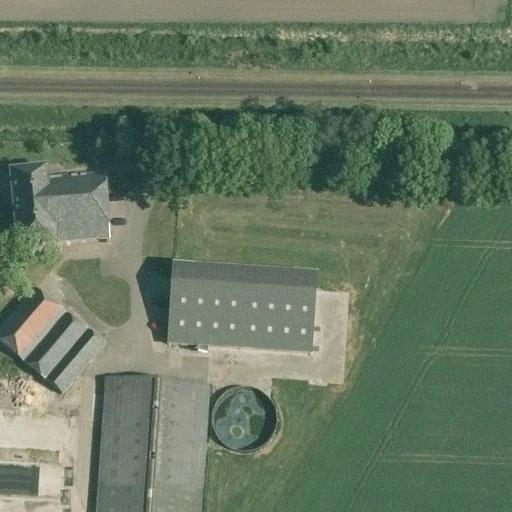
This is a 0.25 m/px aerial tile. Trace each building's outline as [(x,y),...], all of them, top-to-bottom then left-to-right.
[(11,173),(14,214),(107,207),(104,175),(46,180),(46,170),(11,173)] [(14,214),(17,249),(56,246),(56,243),(109,239),(107,207),(14,214)] [(0,332),(0,344),(64,396),(103,346),(33,290),(0,332)] [(171,346),(311,355),(314,301),(174,292),(171,346)] [(97,511),(198,511),(207,388),(106,381),(97,511)] [(286,405),(292,396),(278,387),(272,396),(286,405)] [(212,416),(212,419),(212,422),(212,424),(212,427),(213,430),(214,433),(215,435),(216,438),(218,440),(219,443),(221,445),(223,447),(226,448),(228,450),(231,451),(233,452),(236,453),(239,454),(242,454),(244,454),(247,454),(250,454),(253,453),(256,452),(258,451),(261,450),(263,448),(265,446),(267,444),(269,442),(271,440),(273,437),(274,435),(275,432),(276,429),(276,427),(277,424),(277,421),(276,418),(276,415),(275,413),(275,410),(273,407),(272,405),(270,402),(269,400),(267,398),(265,396),(262,395),(260,393),(257,392),(255,391),(252,390),(249,389),(247,389),(244,389),(241,389),(238,390),(235,390),(233,391),(230,392),(228,393),(225,395),(223,397),(221,399),(219,401),(217,403),(216,405),(215,408),(213,410),(213,413),(212,416)]
